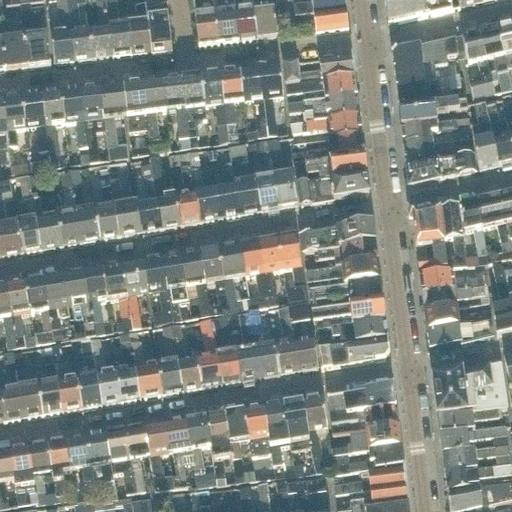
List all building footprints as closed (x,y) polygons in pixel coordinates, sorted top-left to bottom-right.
[(7,0),(8,10),(20,9),(19,0),(7,0)] [(19,0),(20,9),(33,7),(44,6),(46,0),(19,0)] [(107,6),(106,0),(86,0),(87,7),(97,6),(100,31),(91,32),(94,64),(114,62),(107,6)] [(118,11),(116,11),(113,0),(106,0),(107,6),(114,62),(133,60),(129,28),(120,29),(118,11)] [(216,18),(207,19),(204,0),(193,0),(200,52),(220,49),(216,18)] [(235,15),(226,17),(223,0),(213,0),(216,18),(220,49),(239,47),(235,15)] [(255,13),(246,14),(243,0),(233,0),(235,15),(239,47),(259,45),(255,13)] [(274,9),(263,10),(262,0),(253,0),(255,13),(259,45),(279,42),(274,9)] [(296,20),(314,17),(347,13),(345,0),(312,0),(313,6),(295,9),(296,20)] [(389,29),(453,14),(450,0),(431,0),(418,2),(386,6),(389,29)] [(480,8),(477,0),(457,0),(461,12),(480,8)] [(278,20),(288,19),(286,1),(276,2),(278,20)] [(55,69),(75,67),(69,17),(68,5),(68,3),(58,4),(62,36),(51,37),(55,69)] [(79,16),(78,16),(76,4),(68,5),(69,17),(75,67),(94,64),(91,32),(81,33),(79,16)] [(20,9),(21,20),(23,20),(37,18),(43,7),(33,7),(20,9)] [(152,57),(147,12),(146,8),(137,9),(139,26),(129,28),(133,60),(152,57)] [(169,18),(159,20),(158,11),(147,12),(152,57),(173,55),(169,18)] [(317,37),(350,33),(347,13),(314,17),(317,37)] [(48,38),(33,40),(31,21),(23,22),(25,41),(29,72),(52,69),(48,38)] [(511,28),(498,32),(508,74),(511,72),(511,82),(510,83),(511,91),(511,28)] [(511,91),(510,83),(508,74),(498,32),(480,36),(487,64),(495,63),(503,97),(511,95),(511,91)] [(496,98),(487,64),(480,36),(463,40),(469,68),(478,66),(483,85),(470,88),(474,103),(496,98)] [(7,75),(29,72),(25,41),(3,43),(7,75)] [(448,61),(459,60),(456,42),(396,56),(393,60),(397,95),(426,91),(438,89),(436,71),(449,69),(448,61)] [(287,89),(302,87),(356,80),(354,61),(320,65),(322,75),(299,78),(298,68),(284,69),(287,89)] [(274,103),(284,102),(280,70),(261,72),(268,129),(277,128),(274,103)] [(268,129),(261,72),(241,75),(245,106),(255,105),(258,130),(259,143),(269,142),(268,129)] [(230,148),(239,147),(237,129),(236,116),(246,115),(245,106),(241,75),(222,77),(228,130),(230,148)] [(228,130),(222,77),(202,79),(206,111),(217,110),(219,131),(221,149),(230,148),(228,130)] [(191,153),(200,152),(198,142),(199,142),(198,132),(204,125),(208,125),(206,111),(202,79),(182,82),(188,130),(191,153)] [(326,104),(358,100),(356,80),(302,87),(303,97),(325,94),(326,104)] [(188,130),(182,82),(163,84),(167,116),(176,115),(182,154),(191,153),(188,130)] [(160,144),(159,134),(157,117),(167,116),(163,84),(144,86),(150,135),(151,150),(152,159),(172,156),(170,143),(160,144)] [(130,138),(140,136),(150,135),(144,86),(125,89),(130,138)] [(114,122),(125,121),(121,89),(101,92),(105,123),(107,140),(116,139),(114,122)] [(400,113),(429,109),(440,108),(438,89),(426,91),(397,95),(400,113)] [(91,168),(100,167),(98,150),(95,125),(105,123),(101,92),(82,94),(89,151),(91,168)] [(80,153),(89,151),(82,94),(63,96),(66,128),(77,127),(80,153)] [(53,173),(61,172),(56,129),(66,128),(63,96),(43,99),(49,147),(50,156),(53,173)] [(49,147),(43,99),(24,101),(28,133),(38,132),(42,157),(50,156),(49,147)] [(321,125),(361,120),(358,100),(326,104),(305,106),(306,117),(319,115),(321,125)] [(17,134),(28,133),(24,101),(4,103),(10,152),(19,151),(17,134)] [(12,169),(10,152),(4,103),(0,103),(0,158),(2,170),(12,169)] [(469,113),(468,108),(468,104),(440,108),(429,109),(400,113),(402,131),(438,127),(437,117),(469,113)] [(304,107),(289,108),(290,118),(305,116),(304,107)] [(480,176),(501,171),(489,121),(487,112),(487,111),(486,107),(475,110),(480,130),(473,132),(477,160),(480,176)] [(503,137),(498,119),(496,110),(487,112),(489,121),(501,171),(511,168),(511,143),(510,135),(503,137)] [(332,143),(363,139),(361,120),(321,125),(304,127),(305,131),(308,131),(309,137),(331,134),(332,143)] [(404,150),(434,146),(432,136),(458,133),(457,124),(438,127),(402,131),(404,150)] [(307,167),(366,159),(363,139),(332,143),(330,144),(331,153),(306,156),(307,167)] [(283,180),(279,160),(277,144),(268,146),(271,161),(280,214),(298,211),(292,178),(283,180)] [(280,214),(271,161),(268,146),(256,148),(259,170),(264,169),(266,183),(257,184),(263,217),(280,214)] [(435,156),(434,148),(405,151),(407,169),(452,163),(475,159),(474,151),(435,156)] [(149,151),(132,153),(133,162),(144,160),(145,160),(152,159),(151,150),(150,151),(149,151)] [(202,174),(199,157),(190,158),(193,175),(202,228),(220,225),(214,192),(205,194),(202,174)] [(335,183),(368,179),(366,159),(307,167),(308,178),(334,174),(335,183)] [(458,181),(477,176),(475,159),(452,163),(407,169),(410,192),(441,185),(440,174),(453,172),(454,175),(458,174),(458,181)] [(177,200),(167,202),(160,163),(151,164),(154,183),(163,235),(182,231),(177,200)] [(253,185),(244,186),(240,167),(232,168),(241,221),(259,218),(253,185)] [(224,224),(241,221),(232,168),(223,170),(227,190),(218,192),(224,224)] [(29,177),(28,169),(12,171),(14,179),(29,177)] [(83,248),(71,176),(71,175),(52,178),(53,189),(63,187),(68,217),(59,219),(64,252),(83,248)] [(96,212),(86,214),(80,175),(71,176),(83,248),(101,245),(96,214),(96,212)] [(182,231),(202,228),(193,175),(183,176),(187,198),(177,200),(182,231)] [(46,221),(42,201),(39,179),(30,180),(30,181),(34,203),(43,255),(61,252),(55,219),(46,221)] [(367,199),(370,195),(368,179),(335,183),(297,188),(302,211),(367,199)] [(30,181),(30,180),(16,183),(17,188),(22,188),(28,224),(18,226),(19,227),(24,258),(43,255),(34,203),(30,181)] [(8,229),(6,213),(3,199),(13,197),(11,183),(0,185),(0,232),(5,262),(24,258),(19,227),(8,229)] [(124,209),(120,189),(120,183),(111,184),(112,190),(120,242),(140,239),(135,207),(124,209)] [(144,238),(163,235),(154,183),(145,185),(148,205),(138,207),(144,238)] [(101,245),(120,242),(112,190),(103,192),(106,212),(96,214),(101,245)] [(511,243),(511,242),(511,196),(501,199),(511,243)] [(511,244),(511,243),(501,199),(485,203),(488,231),(499,229),(505,257),(495,259),(496,266),(511,263),(511,244)] [(487,254),(484,232),(481,204),(462,208),(466,237),(475,234),(478,261),(467,262),(468,271),(489,268),(487,254)] [(452,273),(468,272),(468,271),(467,262),(460,209),(441,213),(444,244),(454,242),(457,261),(450,262),(452,273)] [(448,273),(444,244),(441,213),(427,217),(416,220),(415,220),(414,221),(414,222),(414,223),(414,225),(418,262),(428,261),(426,245),(433,244),(435,263),(419,266),(420,276),(448,273)] [(376,247),(374,230),(369,227),(317,236),(301,239),(304,256),(326,253),(376,247)] [(289,309),(308,306),(298,240),(278,243),(283,275),(293,273),(296,293),(287,294),(289,309)] [(273,276),(283,275),(278,243),(259,246),(271,312),(279,311),(273,276)] [(259,313),(259,314),(271,312),(259,246),(241,249),(246,281),(256,280),(260,303),(250,305),(251,314),(259,313)] [(343,270),(379,266),(376,247),(326,253),(327,263),(341,261),(343,270)] [(233,284),(243,282),(238,250),(219,253),(230,318),(230,319),(231,319),(239,317),(250,315),(251,314),(250,305),(250,304),(237,306),(233,284)] [(230,318),(219,253),(200,257),(206,288),(216,287),(220,310),(210,312),(212,322),(230,318)] [(210,312),(206,288),(200,257),(182,260),(188,291),(197,290),(204,323),(212,322),(210,312)] [(175,328),(183,326),(180,308),(190,307),(188,291),(182,260),(164,263),(175,328)] [(175,328),(164,263),(145,266),(151,298),(161,296),(164,316),(153,318),(155,331),(175,328)] [(381,285),(379,266),(343,270),(316,274),(307,275),(309,285),(321,283),(344,280),(345,290),(381,285)] [(137,300),(147,298),(142,267),(122,270),(132,322),(134,335),(143,333),(137,300)] [(132,322),(122,270),(104,273),(110,305),(120,303),(123,323),(123,329),(118,330),(119,337),(134,335),(132,322)] [(488,290),(486,270),(476,271),(477,280),(455,283),(454,275),(421,279),(423,298),(472,292),(488,290)] [(511,336),(511,316),(506,291),(503,276),(502,270),(493,272),(498,293),(501,309),(495,310),(498,340),(511,336)] [(104,326),(101,306),(110,305),(104,273),(85,276),(95,328),(97,340),(114,337),(112,325),(104,326)] [(511,273),(503,276),(506,291),(511,316),(511,273)] [(97,340),(95,328),(85,276),(67,280),(72,311),(82,309),(88,342),(97,340)] [(56,347),(65,345),(61,321),(70,320),(63,280),(45,283),(56,347)] [(56,347),(45,283),(26,287),(32,318),(41,317),(45,336),(35,338),(37,350),(56,347)] [(352,309),(384,304),(381,285),(345,290),(311,294),(312,305),(351,300),(352,309)] [(22,319),(32,318),(26,287),(7,290),(16,342),(18,353),(28,352),(22,319)] [(16,342),(7,290),(0,291),(0,323),(3,323),(8,355),(18,353),(16,342)] [(425,315),(458,311),(457,304),(489,298),(488,290),(472,292),(423,298),(425,315)] [(354,328),(386,324),(384,304),(352,309),(313,314),(315,324),(352,319),(354,328)] [(304,344),(301,328),(301,326),(312,324),(309,310),(289,312),(292,330),(300,377),(319,374),(314,343),(304,344)] [(475,318),(459,320),(458,311),(425,315),(428,337),(476,327),(475,318)] [(300,377),(292,330),(289,312),(280,314),(285,348),(276,350),(281,381),(300,377)] [(276,349),(266,351),(259,314),(259,313),(251,314),(250,315),(261,384),(281,381),(276,350),(276,349)] [(242,387),(261,384),(250,315),(239,317),(231,319),(232,326),(240,325),(245,354),(237,355),(242,387)] [(227,357),(224,340),(225,340),(225,336),(233,335),(231,322),(213,325),(223,390),(242,387),(237,355),(227,357)] [(389,343),(386,324),(354,328),(332,331),(333,341),(341,340),(342,349),(356,347),(389,343)] [(430,356),(495,341),(492,324),(476,327),(428,337),(430,356)] [(203,394),(223,390),(213,325),(202,327),(208,361),(197,362),(203,394)] [(187,364),(184,344),(182,330),(173,331),(175,345),(184,397),(203,394),(197,362),(187,364)] [(184,397),(175,345),(173,331),(164,333),(170,367),(159,369),(165,400),(184,397)] [(140,346),(138,336),(130,338),(132,353),(141,404),(161,401),(156,370),(145,371),(141,346),(140,346)] [(121,408),(141,404),(132,353),(130,338),(121,339),(123,354),(126,374),(116,376),(121,408)] [(106,378),(103,361),(100,343),(92,345),(103,411),(121,408),(116,376),(106,378)] [(387,363),(391,358),(389,343),(356,347),(342,349),(319,352),(322,374),(387,363)] [(83,414),(103,411),(92,348),(83,350),(86,368),(76,370),(78,383),(83,414)] [(28,391),(26,375),(23,356),(14,358),(25,424),(44,421),(39,389),(28,391)] [(6,427),(25,424),(14,358),(5,359),(8,378),(11,394),(0,396),(6,427)] [(78,383),(68,385),(65,368),(56,369),(64,417),(83,414),(78,383)] [(439,420),(508,412),(502,368),(496,369),(434,383),(439,420)] [(44,421),(64,417),(56,369),(47,371),(50,387),(39,389),(44,421)] [(330,421),(397,413),(394,390),(362,395),(362,396),(328,401),(330,421)] [(316,479),(325,478),(320,442),(330,440),(323,402),(304,405),(312,452),(316,479)] [(312,452),(304,405),(284,408),(289,438),(291,448),(301,446),(302,454),(312,452)] [(275,469),(284,468),(281,450),(291,448),(289,438),(284,408),(264,412),(273,458),(275,469)] [(253,461),(273,458),(264,412),(245,415),(250,445),(253,461)] [(500,428),(510,427),(508,412),(439,420),(441,440),(485,434),(483,424),(499,423),(500,428)] [(333,442),(368,437),(400,434),(397,413),(330,421),(333,442)] [(240,446),(250,445),(245,415),(226,418),(233,460),(235,475),(243,474),(242,463),(243,463),(240,446)] [(215,468),(224,466),(223,461),(233,460),(226,418),(207,421),(212,451),(215,468)] [(207,479),(205,469),(202,453),(212,451),(207,421),(188,425),(194,462),(195,468),(199,493),(218,490),(216,478),(207,479)] [(170,428),(165,429),(170,459),(174,458),(177,475),(178,482),(174,482),(175,495),(190,493),(189,490),(185,470),(186,470),(195,468),(194,462),(188,425),(170,428)] [(164,483),(163,477),(160,461),(170,459),(165,429),(146,432),(151,461),(154,479),(156,496),(175,495),(174,482),(174,481),(164,483)] [(509,450),(508,440),(507,431),(485,434),(441,440),(443,458),(475,454),(474,445),(494,442),(495,452),(509,450)] [(137,498),(146,497),(143,477),(140,463),(151,461),(146,432),(126,435),(134,479),(137,498)] [(402,452),(400,434),(368,437),(369,446),(332,451),(333,461),(370,456),(402,452)] [(134,479),(126,435),(107,438),(114,479),(124,478),(128,499),(137,498),(134,479)] [(89,441),(86,442),(91,472),(94,471),(102,470),(105,487),(108,505),(118,504),(115,486),(114,479),(107,438),(90,441),(89,441)] [(86,486),(93,485),(91,472),(86,442),(68,445),(73,475),(78,508),(89,507),(86,486)] [(58,502),(67,500),(63,477),(73,475),(68,445),(48,448),(53,478),(58,502)] [(47,499),(47,496),(44,480),(53,478),(48,448),(29,451),(35,482),(37,498),(39,510),(57,507),(55,498),(47,499)] [(511,469),(511,459),(509,450),(495,452),(475,454),(443,458),(446,477),(477,473),(476,463),(497,461),(498,470),(511,469)] [(20,511),(29,511),(32,510),(30,499),(37,498),(35,482),(29,451),(10,455),(15,485),(20,511)] [(351,478),(370,476),(405,472),(402,452),(370,456),(371,466),(350,468),(351,478)] [(9,511),(6,486),(15,485),(10,455),(0,456),(0,511),(9,511)] [(297,482),(306,481),(304,468),(295,470),(297,482)] [(277,483),(287,481),(285,469),(274,471),(277,483)] [(478,483),(511,478),(511,469),(498,470),(477,473),(446,477),(448,497),(480,493),(478,483)] [(372,496),(407,492),(405,472),(370,476),(371,486),(349,489),(349,490),(335,491),(336,500),(372,496)] [(219,491),(227,489),(225,477),(217,478),(219,491)] [(319,511),(318,501),(318,497),(328,496),(326,483),(306,485),(309,511),(319,511)] [(290,511),(290,505),(287,485),(277,487),(279,506),(279,511),(290,511)] [(309,511),(306,485),(288,488),(289,498),(298,497),(298,503),(299,511),(309,511)] [(270,511),(270,508),(268,488),(259,490),(261,509),(261,511),(270,511)] [(479,511),(511,504),(511,488),(480,493),(448,497),(450,511),(479,511)] [(337,511),(393,511),(409,510),(407,492),(372,496),(374,504),(337,509),(337,511)] [(251,511),(249,493),(240,494),(242,511),(251,511)] [(182,506),(186,505),(185,497),(172,499),(173,507),(182,506)] [(133,511),(133,507),(132,502),(115,505),(116,511),(124,510),(124,511),(133,511)]
